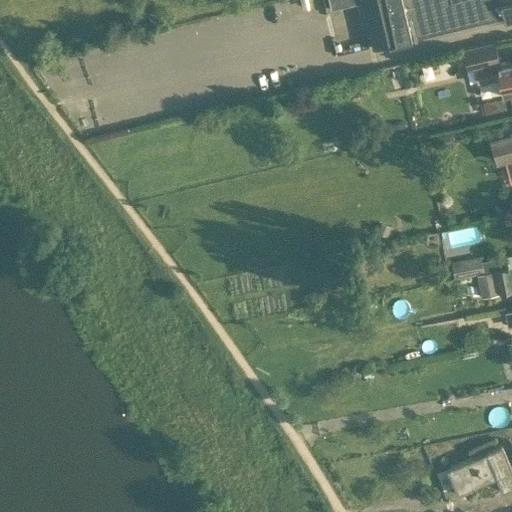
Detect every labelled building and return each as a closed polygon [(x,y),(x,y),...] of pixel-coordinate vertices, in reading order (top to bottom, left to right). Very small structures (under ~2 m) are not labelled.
[(503,16),(504,21),(504,22),(511,20),(511,0),(329,0),(331,8),(361,1),(371,47),(503,16)] [(467,69),(473,67),(500,61),(495,40),(462,48),(467,69)] [(502,93),(511,90),(511,62),(510,63),(510,59),(473,67),(477,82),(489,79),(498,77),(502,93)] [(486,113),(507,107),(504,96),(483,102),(486,113)] [(511,159),(511,161),(511,131),(489,138),(497,163),(511,159)] [(435,149),(445,147),(442,134),(432,136),(435,149)] [(381,222),(377,232),(387,236),(391,226),(381,222)] [(454,278),(477,274),(482,273),(482,272),(484,272),(480,255),(451,261),(454,278)] [(511,280),(509,267),(494,270),(499,294),(511,291),(511,280)] [(327,387),(353,383),(352,374),(326,378),(327,387)] [(457,492),(496,475),(502,489),(511,484),(511,468),(510,464),(502,443),(485,451),(486,452),(447,468),(457,492)]
